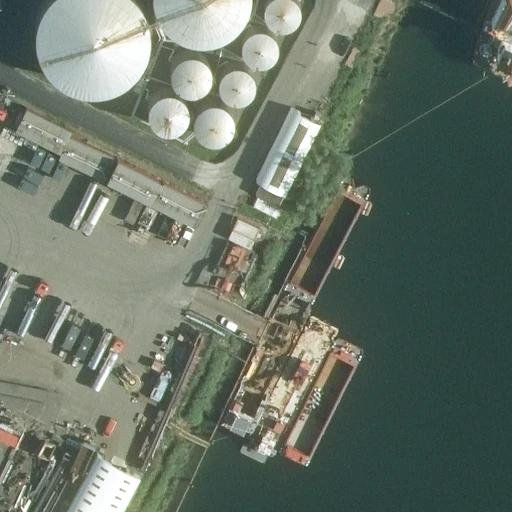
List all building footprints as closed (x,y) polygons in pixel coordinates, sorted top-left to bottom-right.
[(74,79),(86,80),(98,79),(110,75),(122,69),(130,61),(137,50),(142,39),(144,26),(143,15),(140,1),(138,0),(34,0),(33,3),(30,13),(29,23),(30,34),(34,45),(39,55),(46,64),(54,70),(64,75),(74,79)] [(179,30),(189,32),(200,33),(210,31),(220,27),(228,21),(236,14),(241,5),(242,0),(149,0),(151,5),(156,12),(162,20),(170,26),(179,30)] [(265,15),(267,17),(268,18),(269,19),(271,20),(272,21),(274,21),(276,22),(278,22),(279,22),(281,22),(283,22),(286,21),(288,20),(290,19),(291,18),(292,17),(295,14),(296,13),(296,11),(297,8),(298,6),(298,4),(298,2),(297,1),(297,0),(261,0),(262,0),(261,2),(261,4),(261,6),(262,7),(262,9),(263,11),(263,13),(264,14),(265,15)] [(240,48),(241,50),(242,51),(243,53),(244,54),(245,55),(247,56),(248,57),(250,58),(252,58),(253,59),(255,59),(259,59),(260,58),(262,58),(264,57),(265,56),(268,54),(270,53),(271,51),(273,48),(273,47),(274,45),(274,43),(274,42),(274,40),(274,38),(274,36),(273,35),(273,33),(272,31),(271,30),(270,29),(268,27),(267,26),(266,25),(264,24),(262,24),(261,23),(259,23),(257,22),(255,22),(254,23),(252,23),(250,23),(248,24),(247,25),(245,26),(244,27),(242,30),(241,31),(240,33),(239,34),(239,36),(238,38),(238,40),(238,41),(238,43),(239,45),(239,47),(240,48)] [(172,51),(170,54),(168,58),(166,62),(166,67),(166,71),(168,75),(170,79),(173,82),(176,85),(180,87),(185,87),(188,87),(192,87),(196,85),(199,83),(203,80),(205,77),(206,74),(207,70),(208,67),(207,63),(206,59),(205,55),(202,53),(199,50),(196,48),(192,46),(188,46),(184,46),(180,47),(176,49),(172,51)] [(216,76),(216,78),(216,80),(216,81),(216,83),(217,85),(218,86),(219,88),(220,89),(221,91),(222,92),(224,93),(227,95),(228,95),(230,96),(232,96),(234,96),(237,96),(239,95),(241,95),(244,93),(245,92),(247,91),(248,89),(249,88),(250,86),(250,85),(251,83),(251,81),(252,80),(252,78),(252,76),(251,74),(251,73),(250,71),(250,69),(249,68),(248,66),(247,65),(245,64),(244,63),(242,62),(241,61),(239,61),(237,60),(235,60),(234,60),(232,60),(230,60),(227,61),(225,62),(224,63),(222,64),(221,65),(220,66),(219,68),(218,69),(217,71),(216,73),(216,74),(216,76)] [(149,88),(147,91),(144,95),(143,99),(142,104),(143,108),(144,113),(146,116),(150,120),(153,122),(157,124),(161,125),(165,125),(169,124),(173,122),(176,121),(179,118),(181,115),(183,111),(184,108),(184,104),(184,100),(183,96),(181,93),(179,90),(176,87),(172,85),(169,84),(164,83),(160,83),(156,84),(153,86),(149,88)] [(193,99),(191,102),(189,105),(187,110),(187,115),(187,119),(189,123),(191,127),(194,130),(197,132),(201,134),(206,135),(209,135),(213,134),(217,133),(220,131),(224,128),(226,125),(227,122),(228,118),(229,114),(228,111),(227,107),(226,103),(223,100),(220,98),(217,96),(213,94),(208,93),(204,94),(201,95),(197,97),(193,99)] [(290,108),(255,179),(284,193),(319,122),(290,108)] [(117,511),(118,511),(80,491),(68,511),(117,511)]
